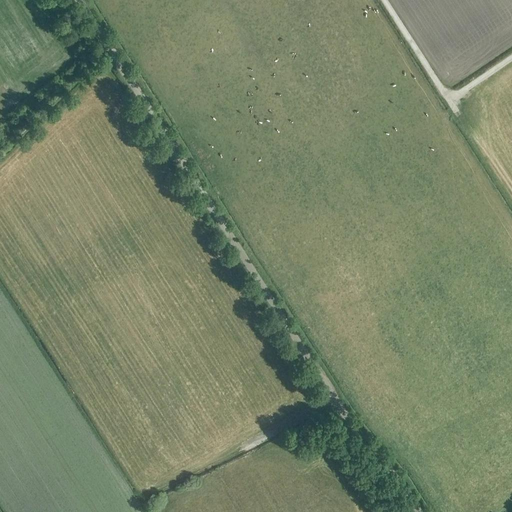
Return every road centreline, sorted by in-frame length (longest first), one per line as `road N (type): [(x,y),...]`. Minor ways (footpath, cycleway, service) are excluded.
road 1 (unclassified): [(417,511),(384,458),(333,401),(75,0)]
road 2 (track): [(382,0),(455,112)]
